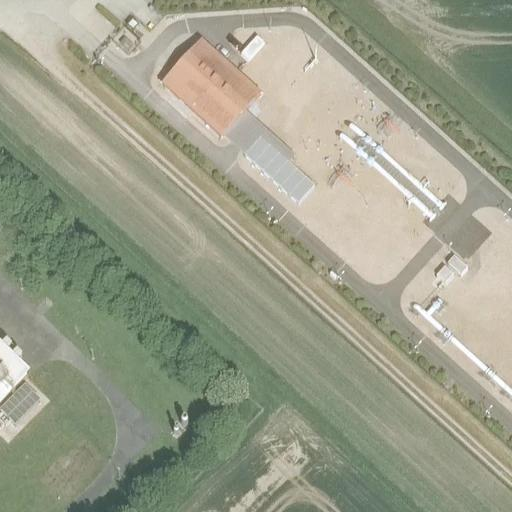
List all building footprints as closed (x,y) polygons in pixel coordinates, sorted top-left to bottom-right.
[(262,97),(203,44),(164,87),(223,141),(225,139),(241,121),(262,97)] [(241,121),(225,139),(300,206),(316,188),(241,121)] [(466,272),(453,261),(447,268),(460,279),(466,272)] [(444,271),(437,280),(446,288),(453,280),(444,271)] [(0,402),(32,370),(0,339),(0,402)]
